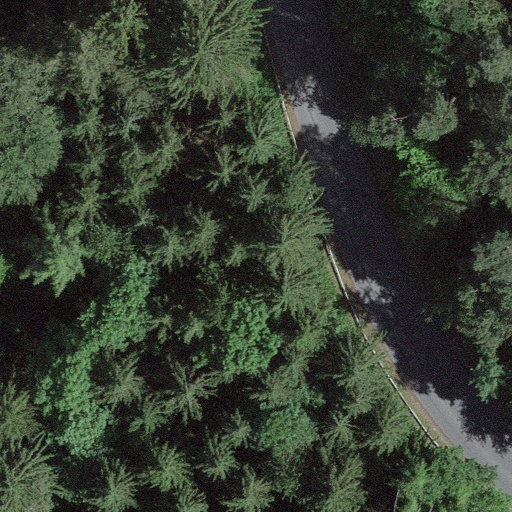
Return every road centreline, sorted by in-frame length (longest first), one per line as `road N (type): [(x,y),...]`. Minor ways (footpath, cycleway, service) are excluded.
road 1 (tertiary): [(511,471),(462,427),(409,357),(376,282),(291,0)]
road 2 (track): [(0,478),(62,410),(17,203),(0,168)]
